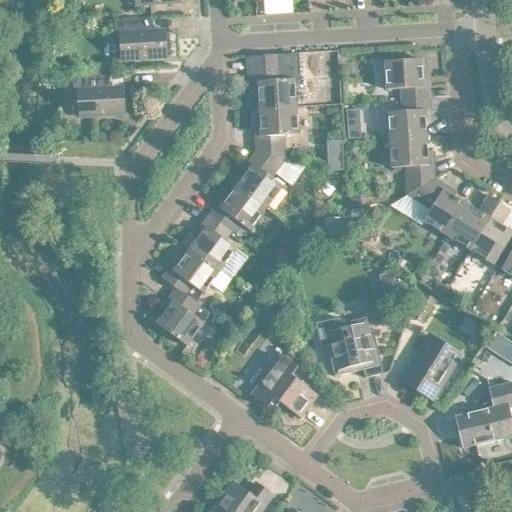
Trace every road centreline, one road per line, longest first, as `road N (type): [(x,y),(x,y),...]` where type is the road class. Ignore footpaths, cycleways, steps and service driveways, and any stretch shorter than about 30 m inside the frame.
road 1 (residential): [(309,461),(342,413),(387,400),(421,422),(434,473),(358,495)]
road 2 (residential): [(129,247),(222,124),(222,35)]
road 3 (residential): [(129,247),(130,169),(222,35)]
road 4 (residential): [(222,35),(458,22)]
road 5 (residential): [(243,414),(131,325),(129,247)]
road 6 (residential): [(511,179),(466,150),(458,22)]
road 7 (residential): [(243,414),(171,511)]
